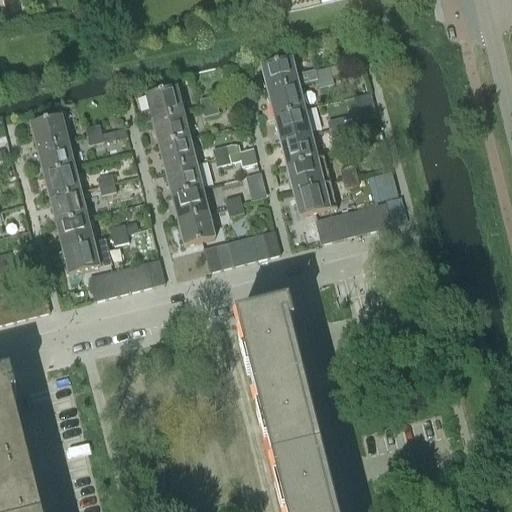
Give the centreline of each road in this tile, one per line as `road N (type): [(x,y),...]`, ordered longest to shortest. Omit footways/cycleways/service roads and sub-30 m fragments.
road 1 (residential): [(25,350),(300,280)]
road 2 (residential): [(362,511),(300,280)]
road 3 (residential): [(67,511),(25,350)]
